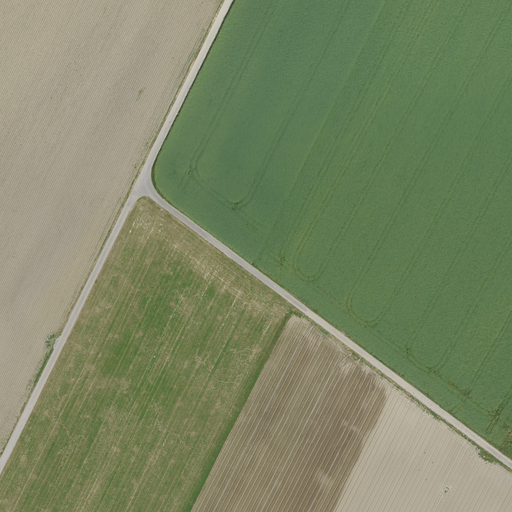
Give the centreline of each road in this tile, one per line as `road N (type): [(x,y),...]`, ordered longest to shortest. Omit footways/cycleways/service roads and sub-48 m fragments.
road 1 (track): [(228,0),(0,469)]
road 2 (track): [(139,184),(511,465)]
